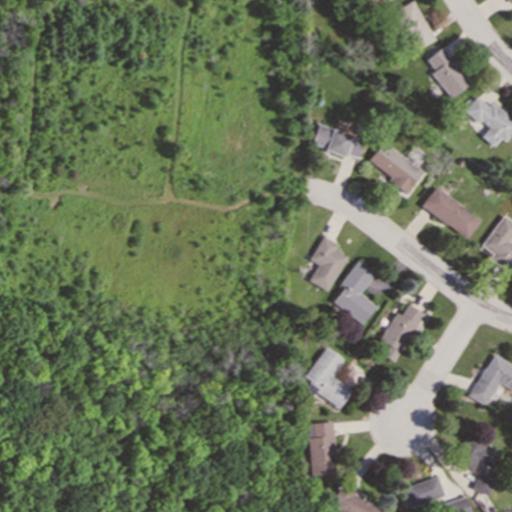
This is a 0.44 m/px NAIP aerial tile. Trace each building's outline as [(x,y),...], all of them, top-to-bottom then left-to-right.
[(432,39),(411,0),(409,0),(390,10),(411,50),(432,39)] [(428,72),(448,97),(467,82),(439,46),(424,59),(432,70),(428,72)] [(462,109),(484,128),(478,135),(490,145),(497,137),(502,140),(511,128),(511,120),(489,101),(486,106),(473,95),(462,109)] [(342,155),(343,153),(354,157),(360,139),(315,123),(308,144),(342,155)] [(365,164),(406,189),(420,168),(378,142),(365,164)] [(418,205),(463,239),(477,219),(433,185),(418,205)] [(511,232),(511,222),(500,214),(478,245),(490,253),(486,258),(503,270),(511,257),(511,245),(506,241),(511,232)] [(315,263),(306,280),(325,290),(344,255),(332,249),(335,243),(320,235),(307,259),(315,263)] [(329,302),(360,323),(373,305),(357,293),(371,273),(353,260),(337,283),(340,286),(329,302)] [(393,311),(377,339),(386,344),(380,355),(393,362),(421,313),(405,303),(398,314),(393,311)] [(303,377),(308,380),(304,387),(338,408),(350,389),(331,377),(342,357),(322,345),(303,377)] [(511,390),(511,365),(491,353),(467,395),(483,405),(496,381),(511,390)] [(334,473),(332,421),(307,422),(309,474),(334,473)] [(470,471),(475,460),(488,466),(494,454),(482,448),(487,437),(468,428),(452,462),(470,471)] [(486,495),(493,481),(477,472),(469,487),(486,495)] [(409,507),(443,496),(436,476),(403,486),(409,507)] [(380,511),(382,509),(338,486),(328,505),(343,511),(380,511)] [(466,511),(466,499),(446,499),(446,511),(466,511)]
